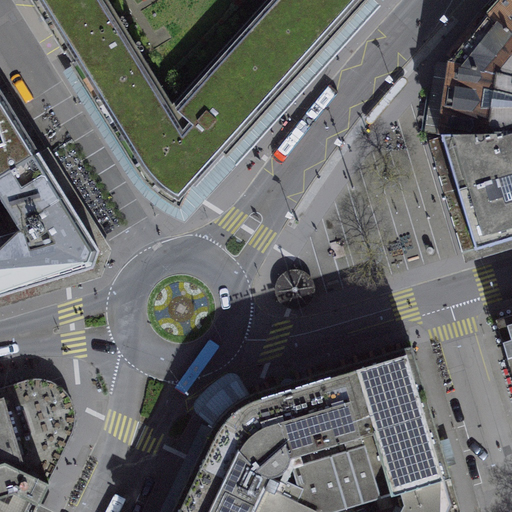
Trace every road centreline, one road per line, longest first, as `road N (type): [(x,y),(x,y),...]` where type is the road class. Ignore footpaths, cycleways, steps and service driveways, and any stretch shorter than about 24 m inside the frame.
road 1 (residential): [(217,268),(427,0)]
road 2 (residential): [(153,265),(0,18)]
road 3 (residential): [(231,335),(278,339),(451,295)]
road 4 (residential): [(511,469),(451,295)]
road 5 (residential): [(96,511),(166,361)]
road 6 (residential): [(129,314),(0,343)]
